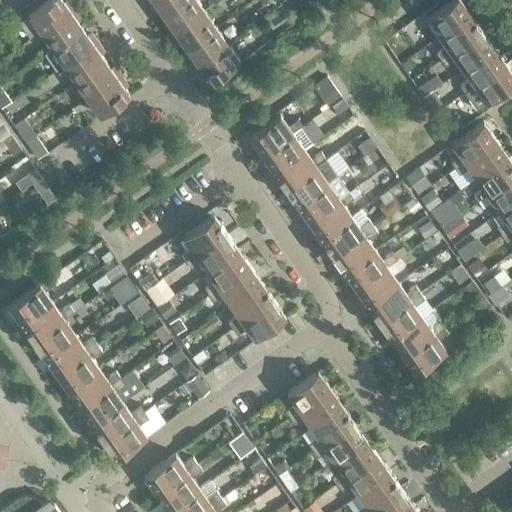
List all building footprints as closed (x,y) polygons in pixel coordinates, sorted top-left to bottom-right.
[(66,4),(62,0),(47,0),(19,21),(31,38),(41,31),(74,8),(70,2),(66,4)] [(183,0),(147,0),(152,6),(156,4),(163,14),(183,0)] [(204,10),(196,0),(183,0),(163,14),(171,25),(167,28),(171,34),(204,10)] [(432,25),(439,35),(470,13),(460,0),(451,0),(426,18),(427,18),(417,25),(422,32),(432,25)] [(265,19),(272,29),(289,17),(282,7),(265,19)] [(78,14),(74,8),(41,31),(52,48),(82,27),(74,16),(78,14)] [(216,27),(204,10),(171,34),(175,40),(179,37),(187,48),(216,27)] [(482,30),(470,13),(439,35),(446,45),(436,52),(441,59),(482,30)] [(89,38),(82,27),(52,48),(43,55),(54,71),(64,64),(97,41),(93,35),(89,38)] [(228,43),(216,27),(187,48),(194,58),(190,61),(194,67),(228,43)] [(493,47),(482,30),(441,59),(445,65),(455,58),(462,69),(493,47)] [(101,47),(97,41),(64,64),(76,81),(105,60),(98,50),(101,47)] [(240,61),(228,43),(194,67),(199,73),(202,70),(210,81),(240,61)] [(505,63),(493,47),(462,69),(469,79),(460,86),(464,92),(505,63)] [(402,62),(407,69),(415,63),(410,57),(402,62)] [(113,71),(105,60),(76,81),(87,98),(121,74),(116,68),(113,71)] [(511,76),(511,73),(505,63),(464,92),(469,99),(479,92),(486,103),(511,85),(511,79),(511,78),(511,76)] [(125,80),(121,74),(87,98),(100,115),(129,94),(121,83),(125,80)] [(330,104),(340,97),(327,77),(314,86),(317,90),(319,88),(330,104)] [(425,80),(417,86),(423,94),(431,88),(425,80)] [(0,105),(0,106),(10,99),(0,86),(0,105)] [(423,96),(431,107),(432,107),(440,101),(431,90),(423,96)] [(340,98),(333,104),(338,111),(346,106),(340,98)] [(288,125),(280,114),(252,134),(256,139),(253,141),(261,153),(302,125),(297,118),(288,125)] [(26,142),(36,135),(24,118),(14,125),(26,142)] [(453,118),(445,124),(451,132),(460,126),(453,118)] [(495,139),(483,121),(452,143),(460,154),(450,161),(454,168),(495,139)] [(307,131),(302,125),(261,153),(273,170),(304,148),(297,138),(307,131)] [(16,141),(10,132),(1,139),(7,147),(16,141)] [(36,135),(26,142),(38,159),(48,152),(36,135)] [(507,155),(495,139),(454,168),(459,174),(469,167),(476,177),(507,155)] [(22,149),(16,141),(7,147),(13,155),(22,149)] [(311,158),(304,148),(273,170),(285,187),(325,158),(321,151),(311,158)] [(511,177),(511,162),(507,155),(476,177),(483,187),(473,194),(478,201),(511,177)] [(337,175),(325,158),(285,187),(296,203),(337,175)] [(41,176),(35,168),(26,174),(32,182),(41,176)] [(349,191),(337,175),(296,203),(308,220),(349,191)] [(47,184),(41,176),(32,182),(38,191),(47,184)] [(511,201),(511,177),(478,201),(483,208),(492,201),(500,211),(511,201)] [(354,198),(349,191),(308,220),(320,237),(351,215),(344,205),(354,198)] [(379,206),(378,206),(385,216),(399,206),(392,196),(379,206)] [(412,198),(404,203),(411,212),(419,207),(413,198),(412,198)] [(511,226),(511,201),(500,211),(507,221),(497,228),(501,234),(511,226)] [(358,226),(351,215),(320,237),(332,254),(373,225),(368,219),(358,226)] [(215,222),(211,217),(183,236),(191,248),(181,254),(185,261),(226,232),(218,220),(215,222)] [(429,220),(420,226),(427,235),(435,229),(429,220)] [(442,227),(449,237),(458,231),(451,221),(442,227)] [(377,232),(373,225),(332,254),(344,271),(375,249),(368,239),(377,232)] [(511,226),(501,234),(506,241),(511,236),(511,226)] [(238,249),(226,232),(185,261),(190,268),(200,261),(207,271),(238,249)] [(468,243),(458,250),(464,259),(474,252),(468,243)] [(250,266),(238,249),(207,271),(214,281),(204,288),(209,294),(250,266)] [(382,259),(375,249),(344,271),(355,287),(396,259),(392,252),(382,259)] [(109,251),(101,257),(105,263),(114,257),(109,251)] [(401,265),(396,259),(355,287),(367,304),(398,282),(391,272),(401,265)] [(469,265),(468,266),(475,275),(483,269),(477,260),(469,265)] [(459,265),(450,271),(458,282),(467,275),(460,264),(459,265)] [(261,282),(250,266),(209,294),(213,301),(223,294),(230,304),(261,282)] [(108,275),(107,275),(111,282),(122,275),(117,268),(108,275)] [(485,281),(484,282),(490,291),(499,285),(493,276),(485,281)] [(8,305),(21,323),(52,301),(45,291),(55,284),(50,277),(40,284),(39,283),(8,305)] [(462,288),(461,288),(468,298),(478,290),(471,281),(462,288)] [(273,299),(261,282),(230,304),(238,314),(228,321),(232,328),(273,299)] [(405,292),(398,282),(367,304),(379,321),(420,292),(415,285),(405,292)] [(499,287),(489,295),(495,304),(505,297),(499,287)] [(424,298),(420,292),(379,321),(391,337),(422,316),(415,305),(424,298)] [(169,298),(157,306),(166,319),(177,310),(169,298)] [(282,311),(273,299),(232,328),(237,334),(247,328),(254,339),(283,319),(279,313),(282,311)] [(59,311),(52,301),(21,323),(33,339),(73,311),(69,304),(59,311)] [(78,317),(73,311),(33,339),(44,356),(75,334),(68,324),(78,317)] [(429,326),(422,316),(391,337),(402,354),(443,325),(439,319),(429,326)] [(170,324),(176,334),(185,328),(178,318),(170,324)] [(163,323),(154,329),(162,341),(171,335),(163,323)] [(448,332),(443,325),(402,354),(411,366),(414,364),(418,370),(446,350),(438,339),(448,332)] [(82,344),(75,334),(44,356),(56,373),(97,344),(92,337),(82,344)] [(102,350),(97,344),(56,373),(68,389),(99,367),(92,357),(102,350)] [(177,346),(166,354),(173,364),(184,356),(178,348),(177,346)] [(202,350),(193,357),(197,363),(206,356),(202,350)] [(189,364),(180,370),(186,379),(195,373),(189,364)] [(106,378),(99,367),(68,389),(80,406),(120,377),(116,371),(106,378)] [(318,378),(314,372),(286,392),(294,403),(284,410),(289,417),(330,388),(322,376),(318,378)] [(196,376),(188,382),(199,397),(208,391),(197,375),(196,376)] [(125,384),(120,377),(80,406),(91,423),(122,401),(115,391),(125,384)] [(342,405),(330,388),(289,417),(294,423),(303,416),(311,427),(342,405)] [(129,411),(122,401),(91,423),(103,439),(144,411),(139,404),(129,411)] [(354,421),(342,405),(311,427),(318,437),(308,444),(313,450),(354,421)] [(148,417),(144,411),(103,439),(112,451),(115,449),(119,455),(146,435),(139,424),(148,417)] [(365,438),(354,421),(313,450),(317,457),(327,450),(334,460),(365,438)] [(241,436),(231,443),(239,454),(251,446),(243,434),(241,436)] [(377,455),(365,438),(334,460),(341,470),(331,477),(336,484),(377,455)] [(183,464),(175,453),(147,473),(151,478),(148,481),(157,493),(197,464),(193,457),(183,464)] [(389,472),(377,455),(336,484),(341,490),(350,483),(358,494),(389,472)] [(260,459),(250,466),(254,473),(265,466),(261,460),(260,459)] [(275,468),(274,469),(279,475),(289,467),(285,461),(275,468)] [(202,470),(197,464),(157,493),(168,509),(199,487),(192,477),(202,470)] [(367,511),(401,489),(389,472),(358,494),(365,504),(355,511),(356,511),(367,511)] [(291,477),(284,482),(291,491),(298,486),(291,477)] [(206,498),(199,487),(168,509),(170,511),(199,511),(221,497),(216,491),(206,498)] [(402,511),(413,505),(401,489),(367,511),(402,511)] [(225,495),(230,501),(237,496),(233,490),(225,495)] [(0,511),(59,511),(54,504),(46,510),(41,502),(39,500),(37,499),(36,498),(34,497),(32,496),(31,495),(29,495),(27,495),(25,495),(23,495),(20,496),(18,497),(16,498),(0,509),(0,511)] [(225,504),(221,497),(199,511),(216,511),(225,504)] [(304,510),(305,511),(320,511),(322,511),(316,502),(304,510)]
